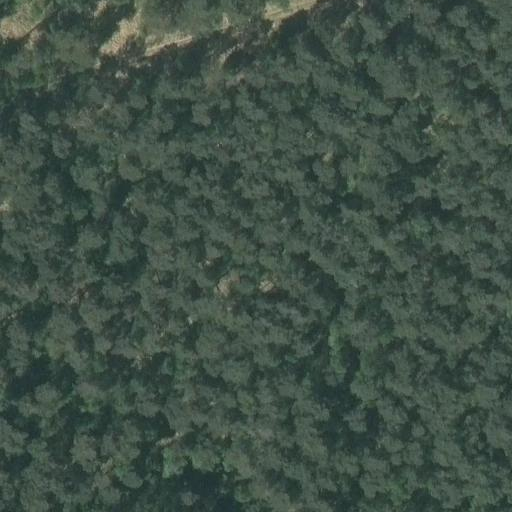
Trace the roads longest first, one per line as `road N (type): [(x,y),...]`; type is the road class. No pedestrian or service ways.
road 1 (track): [(0,226),(223,511)]
road 2 (track): [(292,0),(0,92)]
